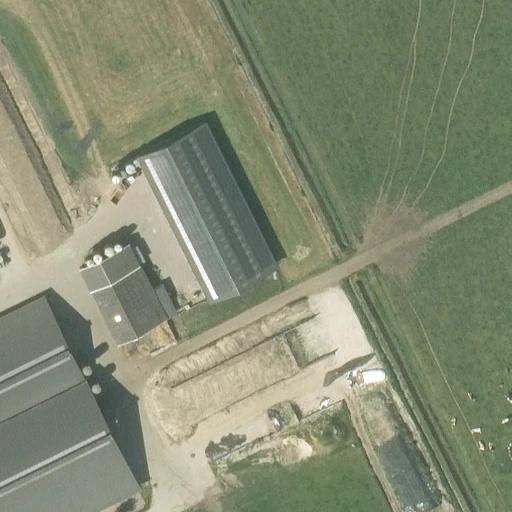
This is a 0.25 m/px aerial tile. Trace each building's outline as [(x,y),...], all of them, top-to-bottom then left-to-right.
[(0,104),(0,116),(14,117),(14,104),(0,104)] [(207,301),(277,266),(205,120),(135,155),(207,301)] [(166,319),(140,266),(139,265),(128,241),(77,266),(88,290),(90,289),(115,343),(166,319)] [(0,275),(2,282),(29,275),(22,251),(1,257),(0,254),(0,275)] [(0,511),(72,511),(134,481),(89,391),(43,297),(0,318),(0,511)] [(324,313),(279,329),(292,366),(337,349),(324,313)] [(212,445),(215,457),(238,450),(235,439),(212,445)]
